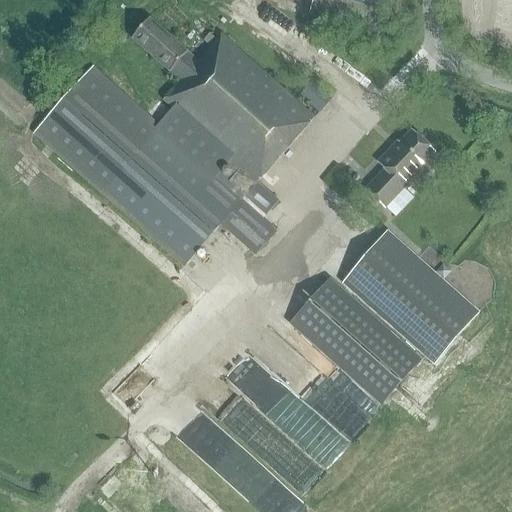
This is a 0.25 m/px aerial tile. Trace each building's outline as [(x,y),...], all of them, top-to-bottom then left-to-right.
[(376,39),(388,0),(312,0),(307,17),(376,39)] [(159,96),(233,167),(221,180),(237,194),(248,182),(249,182),(308,118),(217,33),(195,57),(147,14),(129,32),(176,76),(159,96)] [(255,256),(276,232),(159,129),(161,128),(92,67),(32,135),(183,268),(220,226),(255,256)] [(319,114),(331,100),(311,81),(298,96),(319,114)] [(436,160),(431,155),(434,153),(411,132),(399,145),(397,143),(377,164),(385,171),(365,191),(384,209),(418,173),(423,178),(436,164),(436,160)] [(433,367),(480,313),(387,232),(340,285),(433,367)] [(330,279),(288,325),(380,407),(421,360),(330,279)] [(326,468),(369,421),(295,354),(275,376),(295,394),(272,419),(326,468)]
